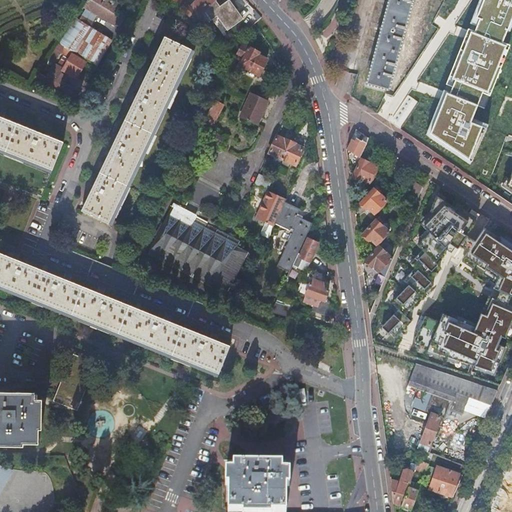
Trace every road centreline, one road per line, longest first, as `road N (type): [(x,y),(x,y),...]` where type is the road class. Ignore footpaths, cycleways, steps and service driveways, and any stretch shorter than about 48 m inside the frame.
road 1 (tertiary): [(326,100),(379,511)]
road 2 (residential): [(511,222),(326,100)]
road 3 (unknown): [(511,317),(454,292),(491,208)]
